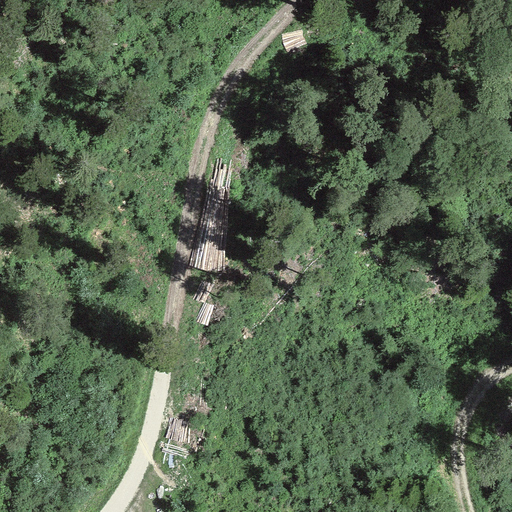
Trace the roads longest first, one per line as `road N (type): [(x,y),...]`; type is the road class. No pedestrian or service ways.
road 1 (track): [(118,511),(160,400),(212,120),(242,63),(309,0)]
road 2 (track): [(511,372),(490,384),(465,419),(458,456),(471,511)]
